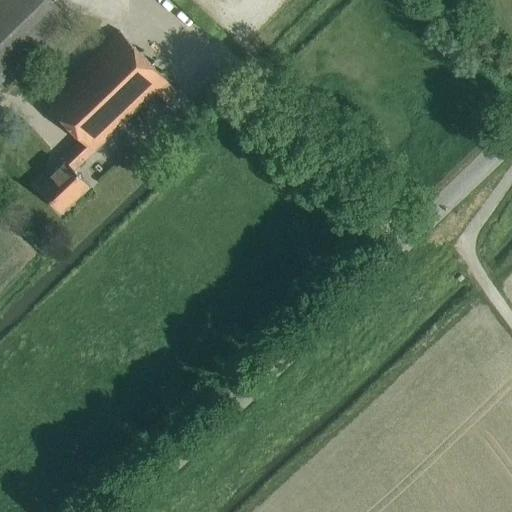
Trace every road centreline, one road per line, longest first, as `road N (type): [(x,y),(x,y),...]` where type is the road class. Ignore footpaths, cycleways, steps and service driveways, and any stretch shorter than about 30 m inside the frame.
road 1 (unclassified): [(110,511),(186,454),(511,138)]
road 2 (residential): [(511,319),(461,246),(511,166)]
